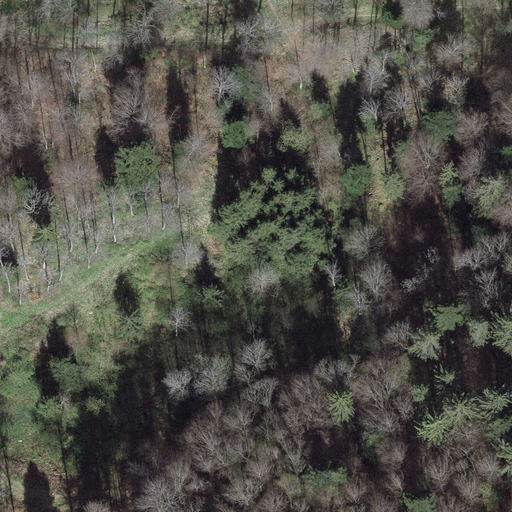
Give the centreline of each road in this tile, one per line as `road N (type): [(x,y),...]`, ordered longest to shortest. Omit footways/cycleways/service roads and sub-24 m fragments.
road 1 (track): [(0,469),(77,497),(145,476),(410,328)]
road 2 (track): [(0,31),(113,44),(275,36)]
